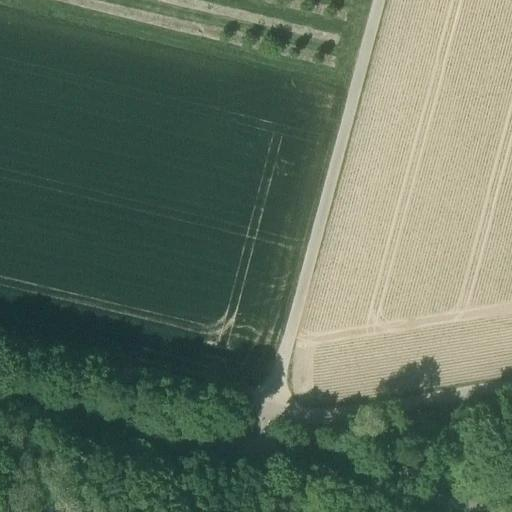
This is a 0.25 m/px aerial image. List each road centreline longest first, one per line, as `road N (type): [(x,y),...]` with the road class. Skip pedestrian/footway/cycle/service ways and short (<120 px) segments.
road 1 (track): [(266,409),(375,0)]
road 2 (track): [(0,345),(266,409)]
road 3 (track): [(266,409),(308,418),(511,385)]
